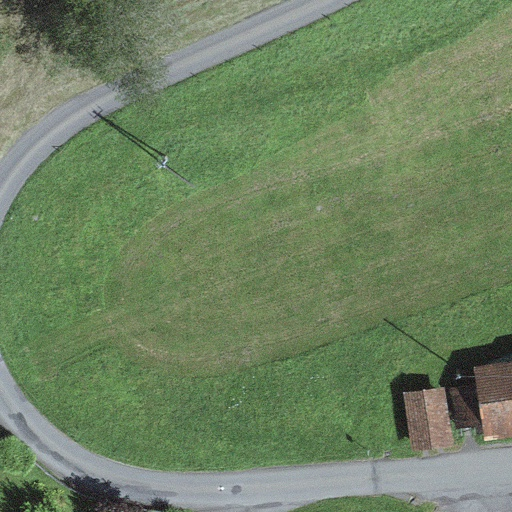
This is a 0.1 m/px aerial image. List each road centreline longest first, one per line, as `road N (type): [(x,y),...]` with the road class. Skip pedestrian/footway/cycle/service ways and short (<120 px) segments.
road 1 (unclassified): [(0,389),(50,450),(134,488),(267,491),(511,467)]
road 2 (unclassified): [(327,0),(71,115),(41,138),(0,194)]
